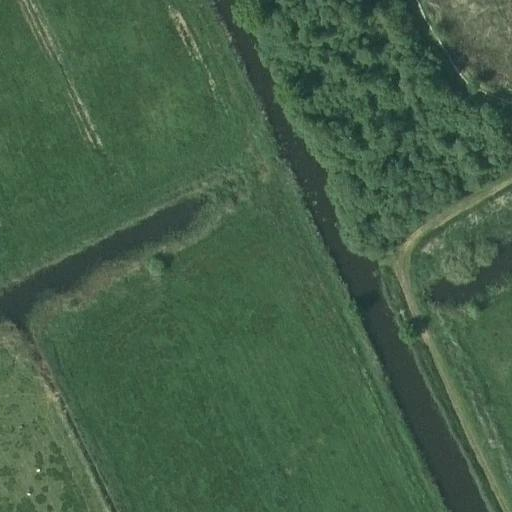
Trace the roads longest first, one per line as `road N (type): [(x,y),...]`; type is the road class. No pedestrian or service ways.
road 1 (track): [(508,511),(400,268),(410,240),(511,176)]
road 2 (track): [(189,0),(318,269)]
road 3 (track): [(511,112),(456,81),(410,0)]
